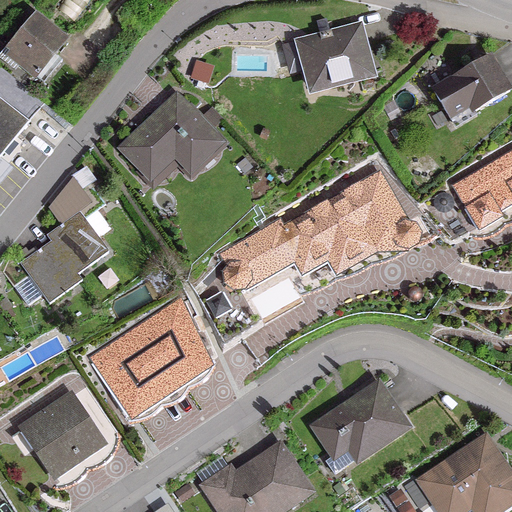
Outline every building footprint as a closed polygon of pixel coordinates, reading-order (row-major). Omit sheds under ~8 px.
[(55,58),(66,45),(33,17),(0,56),(0,59),(12,70),(17,65),(42,85),(60,63),(55,58)] [(311,91),(369,75),(357,29),(330,37),(329,33),(318,36),(319,40),(299,45),(311,91)] [(473,113),(508,92),(487,58),(431,90),(449,120),(470,108),(473,113)] [(0,156),(44,104),(0,67),(0,156)] [(216,145),(175,100),(122,150),(144,173),(169,150),(188,171),(216,145)] [(511,212),(511,151),(451,187),(477,233),(511,212)] [(242,157),(239,161),(238,166),(240,170),(244,173),(249,174),(253,172),(256,168),(257,163),(255,159),(251,156),(246,155),(242,157)] [(83,169),(71,178),(80,190),(92,182),(83,169)] [(223,257),(230,268),(225,271),(223,274),(223,279),(224,284),(227,287),(232,290),(237,290),(241,289),(242,292),(295,262),(302,276),(329,261),(336,273),(343,268),(346,269),(351,266),(353,264),(374,251),(407,250),(411,248),(415,245),(417,240),(417,235),(416,231),(413,228),(410,226),(408,225),(404,225),(377,177),(358,188),(353,187),(349,188),(346,192),(345,195),(326,206),(324,205),(321,205),(317,207),(314,209),(313,214),(281,232),(277,226),(223,257)] [(78,213),(45,236),(79,283),(80,282),(76,276),(107,254),(78,213)] [(47,306),(79,283),(45,236),(45,237),(49,243),(18,265),(27,278),(13,288),(26,307),(41,297),(47,306)] [(0,305),(4,311),(8,308),(3,301),(0,302),(0,305)] [(178,306),(95,360),(131,414),(206,364),(178,306)] [(356,461),(404,429),(376,387),(314,429),(332,457),(347,447),(356,461)] [(34,449),(53,476),(102,443),(71,397),(27,427),(39,446),(34,449)] [(463,511),(473,506),(476,511),(493,511),(511,499),(511,484),(488,449),(480,455),(475,446),(421,483),(440,511),(441,511),(463,511)] [(280,511),(308,493),(278,447),(257,461),(261,467),(236,484),(228,471),(202,488),(218,511),(280,511)] [(388,498),(394,507),(403,501),(397,492),(388,498)]
